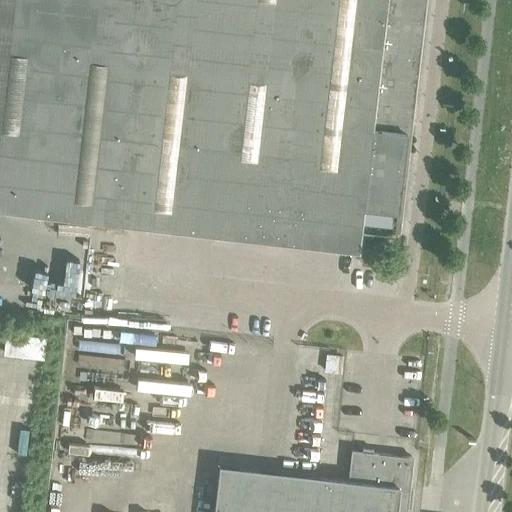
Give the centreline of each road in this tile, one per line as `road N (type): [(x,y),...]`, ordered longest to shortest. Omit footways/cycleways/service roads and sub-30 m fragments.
road 1 (unclassified): [(508,313),(364,313),(0,275)]
road 2 (secondary): [(508,313),(483,511)]
